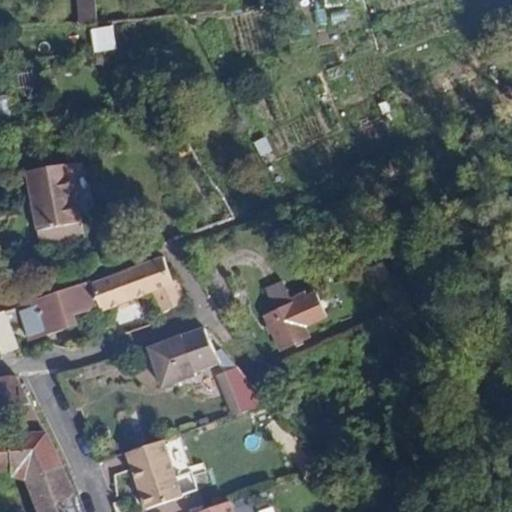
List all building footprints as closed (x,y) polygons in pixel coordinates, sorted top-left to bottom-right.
[(87,20),(87,1),(72,2),(72,21),(87,20)] [(180,156),(192,150),(187,144),(185,140),(175,147),(180,156)] [(84,241),(68,163),(25,172),(39,249),(84,241)] [(163,311),(186,303),(176,281),(173,282),(162,256),(92,285),(98,306),(100,312),(154,292),(163,311)] [(268,295),(284,288),(280,279),(265,285),(268,295)] [(35,300),(46,335),(67,328),(64,317),(98,306),(92,285),(90,281),(57,292),(35,300)] [(291,304),(284,288),(268,295),(274,309),(263,315),(276,348),(304,335),(302,330),(291,304)] [(317,293),(291,304),(302,330),(329,320),(317,293)] [(28,342),(46,335),(35,300),(0,312),(0,354),(16,349),(8,325),(20,320),(28,342)] [(101,317),(107,338),(116,336),(111,314),(101,317)] [(221,374),(235,370),(219,349),(214,350),(202,327),(149,348),(162,388),(196,376),(196,372),(217,364),(221,374)] [(263,406),(235,370),(221,374),(215,376),(231,417),(263,406)] [(0,437),(44,435),(15,377),(0,379),(0,437)] [(0,471),(11,472),(11,482),(27,484),(61,470),(44,435),(0,437),(0,471)] [(138,511),(170,501),(150,445),(114,458),(132,511),(138,511)] [(61,470),(27,484),(34,502),(70,487),(61,470)] [(80,511),(75,498),(70,487),(34,502),(38,511),(80,511)]
